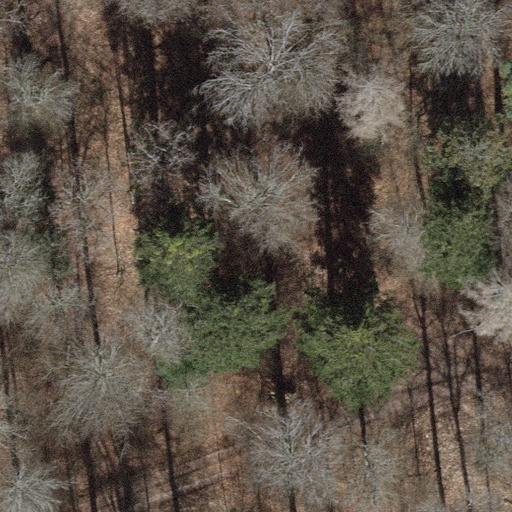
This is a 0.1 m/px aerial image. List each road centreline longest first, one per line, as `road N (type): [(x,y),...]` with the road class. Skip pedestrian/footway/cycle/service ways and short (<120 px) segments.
road 1 (track): [(453,382),(295,200),(40,0)]
road 2 (track): [(91,511),(453,382)]
